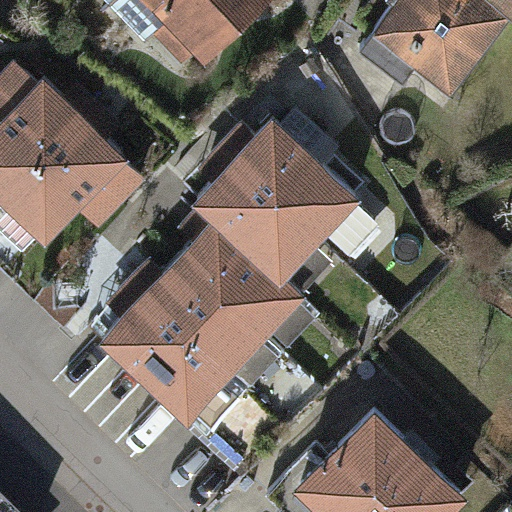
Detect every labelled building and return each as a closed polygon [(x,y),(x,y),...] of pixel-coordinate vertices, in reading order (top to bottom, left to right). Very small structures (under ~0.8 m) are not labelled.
[(280,0),(151,0),(214,64),(280,0)] [(460,99),(511,31),(511,16),(490,0),(405,0),(366,51),(412,86),(423,70),(460,99)] [(511,0),(490,0),(511,16),(511,0)] [(158,175),(54,79),(46,84),(21,61),(0,83),(0,106),(16,122),(0,139),(0,190),(57,243),(83,215),(103,234),(158,175)] [(369,197),(282,115),(198,204),(218,221),(109,337),(195,417),(312,293),(295,277),(369,197)] [(463,511),(480,496),(388,406),(308,487),(333,511),(463,511)] [(0,511),(23,511),(0,490),(0,511)]
